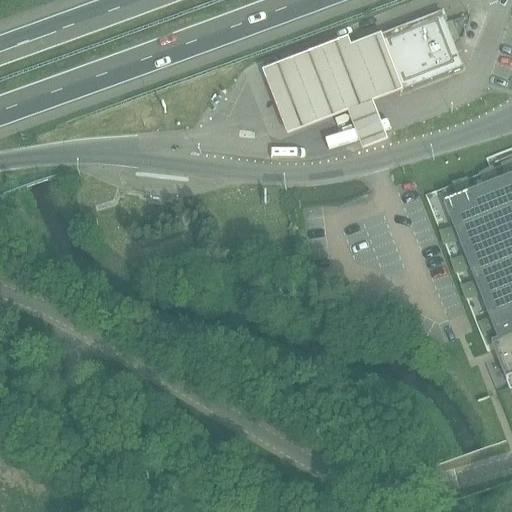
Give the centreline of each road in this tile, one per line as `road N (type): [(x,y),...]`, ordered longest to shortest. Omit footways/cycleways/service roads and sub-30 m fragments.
road 1 (unclassified): [(89,349),(349,481),(430,490),(511,467)]
road 2 (motorway): [(0,111),(310,0)]
road 3 (unclassified): [(89,349),(77,393),(145,511)]
road 4 (motorway): [(150,0),(0,56)]
